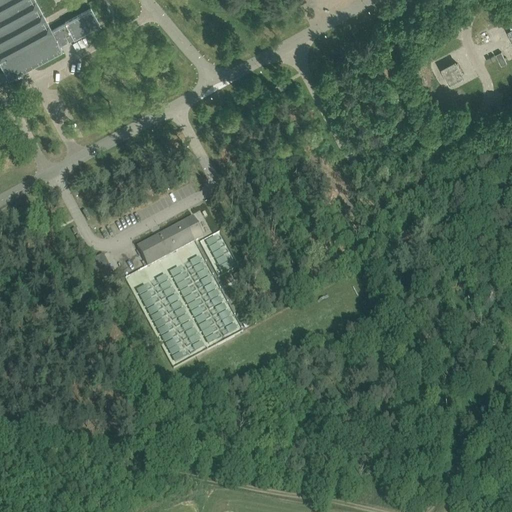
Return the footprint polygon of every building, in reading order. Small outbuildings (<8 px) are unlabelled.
[(0,0),(0,61),(9,78),(62,49),(60,45),(74,38),(100,25),(91,8),(65,22),(66,23),(52,30),(35,0),(0,0)] [(64,3),(63,0),(49,0),(54,8),(64,3)] [(496,55),(501,66),(507,63),(501,52),(496,55)] [(442,70),(448,81),(463,74),(457,63),(442,70)] [(276,92),(289,86),(286,80),(273,86),(276,92)] [(104,179),(107,185),(117,179),(115,174),(104,179)] [(137,248),(147,267),(203,237),(193,218),(137,248)] [(182,260),(184,263),(190,260),(197,257),(195,253),(188,257),(182,260)] [(110,267),(103,255),(85,264),(92,277),(110,267)] [(186,266),(188,270),(193,267),(200,263),(198,260),(191,264),(186,266)] [(167,268),(169,271),(176,268),(182,265),(180,261),(175,264),(167,268)] [(189,273),(191,277),(197,274),(204,270),(202,266),(195,270),(189,273)] [(114,276),(110,267),(100,273),(104,281),(114,276)] [(171,274),(173,278),(180,274),(185,271),(183,268),(178,270),(171,274)] [(149,278),(151,281),(156,279),(163,275),(161,271),(154,275),(149,278)] [(193,279),(195,283),(200,280),(207,276),(205,273),(198,277),(193,279)] [(175,281),(176,285),(184,281),(189,278),(187,274),(182,277),(175,281)] [(109,281),(112,286),(118,283),(115,278),(109,281)] [(165,278),(158,281),(152,284),(154,288),(160,285),(167,281),(165,278)] [(134,285),(136,289),(143,285),(149,282),(147,279),(141,282),(134,285)] [(196,286),(198,290),(204,287),(211,283),(209,280),(202,284),(196,286)] [(178,288),(180,291),(187,287),(192,284),(191,281),(185,284),(178,288)] [(156,291),(158,294),(163,292),(170,288),(168,284),(161,288),(156,291)] [(138,292),(140,296),(147,292),(152,289),(150,285),(145,288),(138,292)] [(200,293),(202,297),(207,294),(215,290),(213,287),(206,290),(200,293)] [(182,294),(184,298),(191,294),(196,291),(194,288),(189,291),(182,294)] [(159,297),(161,301),(167,298),(174,294),(172,291),(165,295),(159,297)] [(141,299),(143,302),(150,298),(156,296),(154,292),(148,295),(141,299)] [(204,300),(206,303),(211,301),(218,297),(216,293),(209,297),(204,300)] [(185,301),(187,305),(194,301),(200,298),(198,295),(192,297),(185,301)] [(176,298),(168,301),(163,304),(165,308),(170,305),(178,301),(176,298)] [(145,305),(147,309),(154,305),(159,302),(157,299),(152,301),(145,305)] [(207,306),(209,310),(215,307),(222,303),(220,300),(213,304),(207,306)] [(189,308),(191,311),(198,308),(203,305),(201,301),(196,304),(189,308)] [(167,311),(169,315),(174,312),(181,308),(179,304),(172,308),(167,311)] [(156,309),(148,312),(150,316),(158,312),(163,309),(161,306),(156,309)] [(211,314),(213,317),(218,314),(225,310),(224,307),(216,311),(211,314)] [(192,315),(194,318),(202,314),(207,311),(205,308),(200,311),(192,315)] [(170,318),(172,321),(178,318),(185,314),(183,311),(176,315),(170,318)] [(159,315),(152,319),(154,323),(161,319),(166,316),(165,312),(159,315)] [(215,320),(217,324),(222,321),(229,317),(227,314),(220,317),(215,320)] [(196,321),(198,325),(205,321),(211,318),(209,315),(203,318),(196,321)] [(174,324),(176,328),(181,325),(188,321),(187,318),(179,322),(174,324)] [(156,326),(157,329),(165,325),(170,323),(168,319),(163,322),(156,326)] [(218,326),(220,330),(225,327),(232,323),(230,320),(223,324),(218,326)] [(200,328),(202,332),(209,328),(214,325),(212,321),(207,324),(200,328)] [(190,325),(183,329),(178,331),(180,335),(185,332),(192,328),(190,325)] [(166,329),(159,332),(161,336),(168,332),(174,329),(172,326),(166,329)] [(222,333),(224,337),(229,334),(236,330),(234,327),(227,331),(222,333)] [(203,334),(205,338),(212,334),(217,331),(216,328),(210,331),(203,334)] [(181,338),(183,342),(189,339),(196,335),(194,331),(187,335),(181,338)] [(170,336),(163,339),(165,343),(172,339),(177,336),(175,333),(170,336)] [(214,337),(207,341),(209,345),(216,341),(221,338),(219,335),(214,337)] [(185,344),(187,348),(192,345),(199,341),(197,337),(190,341),(185,344)] [(166,346),(168,350),(175,346),(181,343),(179,339),(173,342),(166,346)] [(189,351),(190,355),(196,352),(203,348),(201,344),(194,348),(189,351)] [(170,352),(171,356),(179,352),(184,349),(182,346),(177,349),(170,352)] [(173,359),(175,363),(182,359),(188,356),(186,353),(180,356),(173,359)]
